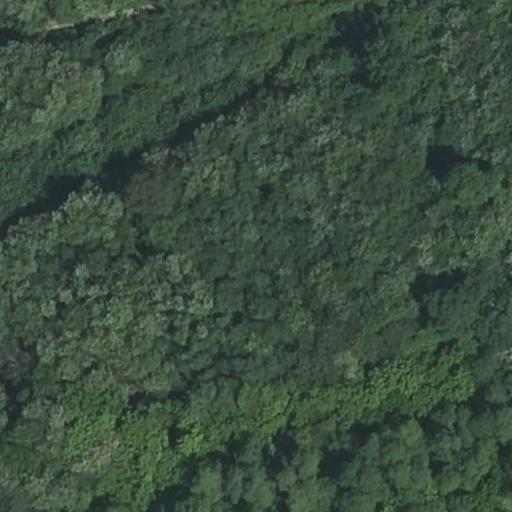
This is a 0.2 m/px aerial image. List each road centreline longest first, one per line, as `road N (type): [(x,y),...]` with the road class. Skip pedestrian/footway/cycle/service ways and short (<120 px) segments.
road 1 (track): [(378,0),(0,190)]
road 2 (track): [(254,0),(0,32)]
